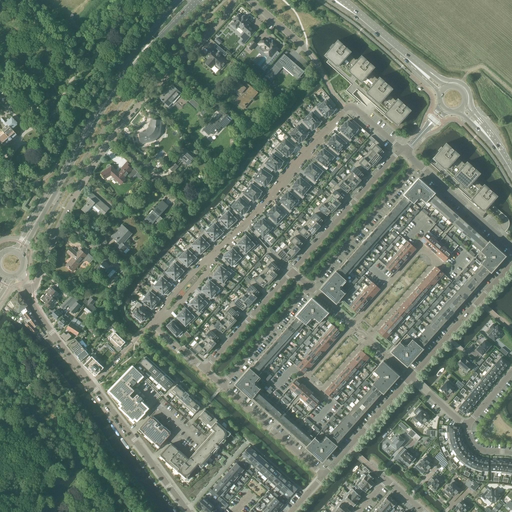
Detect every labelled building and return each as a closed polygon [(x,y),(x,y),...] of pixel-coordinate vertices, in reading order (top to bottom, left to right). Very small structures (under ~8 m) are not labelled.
[(242,17),(238,14),(233,21),(233,22),(231,24),(236,29),(238,26),(247,34),(245,36),(249,39),(255,32),(249,26),(248,25),(250,23),(246,20),(247,19),(243,16),(242,17)] [(278,49),(275,46),(276,45),(273,42),(271,44),(266,39),(264,41),(262,40),(259,44),(266,50),(265,52),(271,57),(278,49)] [(247,46),(251,50),(256,44),(252,40),(247,46)] [(331,48),(326,54),(331,58),(331,57),(333,59),(335,61),(334,61),(339,66),(344,60),(345,61),(346,60),(349,62),(353,58),(349,54),(351,52),(347,47),(345,50),(344,49),(346,47),(344,45),(342,47),(341,46),(343,44),(338,40),(334,45),(333,44),(330,47),(331,48)] [(211,49),(207,53),(211,57),(205,63),(211,69),(215,64),(220,68),(226,62),(219,56),(220,55),(217,53),(217,54),(211,49)] [(304,72),(295,64),(294,66),(292,64),(293,62),(290,59),(284,54),(284,55),(285,55),(281,60),(292,70),(291,72),(298,78),(303,71),(304,72)] [(353,58),(349,62),(353,66),(349,69),(354,73),(355,73),(357,74),(359,76),(358,77),(363,81),(366,77),(370,81),(374,76),(371,73),(372,72),(371,72),(375,67),(370,63),(368,65),(370,62),(367,60),(365,63),(364,62),(366,60),(362,55),(358,60),(357,59),(356,60),(353,58)] [(374,76),(370,81),(373,83),(372,84),(373,85),(368,91),(372,95),(373,94),(375,96),(377,98),(376,98),(381,103),(384,99),(388,102),(392,97),(389,95),(390,94),(389,93),(393,89),(388,85),(386,87),(386,86),(388,84),(385,82),(383,84),(382,84),(385,81),(380,77),(378,79),(374,76)] [(243,107),(257,91),(241,77),(238,81),(236,79),(231,84),(244,95),(237,103),(243,107)] [(173,85),(160,98),(167,105),(167,106),(169,107),(169,106),(168,105),(171,102),(172,103),(175,99),(176,99),(179,95),(181,93),(181,94),(182,93),(173,85)] [(328,96),(325,98),(327,100),(322,104),(331,114),(333,112),(335,110),(333,107),(336,105),(328,96)] [(392,97),(388,102),(391,105),(390,106),(391,107),(386,112),(390,117),(391,116),(395,119),(394,120),(399,124),(404,119),(405,119),(408,116),(407,115),(411,110),(407,106),(405,108),(404,108),(406,105),(403,103),(401,106),(401,105),(403,103),(398,99),(396,101),(392,97)] [(200,105),(192,98),(189,102),(197,109),(200,105)] [(329,116),(331,114),(322,104),(318,107),(316,105),(313,108),(321,117),(324,115),(326,117),(328,116),(329,116)] [(312,112),(308,116),(317,126),(319,124),(321,122),(319,119),(321,117),(313,108),(310,110),(312,112)] [(211,120),(203,129),(209,135),(213,131),(214,132),(221,125),(222,126),(224,128),(231,119),(221,109),(218,112),(222,116),(217,121),(215,120),(214,122),(211,120)] [(317,126),(308,116),(304,120),(302,118),(299,121),(308,130),(310,128),(312,130),(314,128),(315,128),(317,126)] [(6,122),(1,118),(0,119),(3,123),(5,126),(1,130),(3,132),(0,135),(0,141),(4,146),(4,145),(5,147),(6,147),(11,143),(11,142),(9,141),(12,138),(13,140),(14,140),(18,136),(16,134),(11,129),(16,124),(16,122),(11,117),(6,122)] [(146,132),(139,133),(142,143),(153,141),(154,140),(155,140),(157,138),(159,134),(160,133),(160,132),(162,121),(152,120),(151,127),(150,128),(149,127),(147,130),(147,131),(146,132)] [(346,123),(344,125),(354,134),(358,130),(360,131),(362,128),(353,120),(351,123),(348,121),(346,123)] [(306,132),(308,130),(299,121),(296,124),(298,125),(294,129),(304,139),(306,137),(306,136),(308,134),(306,132)] [(342,132),(340,134),(350,143),(352,140),(350,138),(354,134),(344,125),(342,127),(342,128),(340,130),(342,132)] [(302,141),(304,139),(294,129),(290,134),(292,136),(290,138),(286,135),(295,143),(297,141),(299,143),(301,141),(302,141)] [(333,137),(331,139),(342,148),(346,143),(347,145),(350,143),(340,134),(338,137),(336,135),(334,137),(333,137)] [(293,146),(295,143),(286,135),(283,138),(285,139),(281,143),(280,142),(279,142),(292,153),(294,150),(293,150),(295,147),(293,146)] [(330,146),(328,148),(338,156),(340,154),(338,152),(342,148),(331,139),(329,141),(330,142),(328,144),(330,146)] [(375,140),(374,141),(373,142),(374,143),(370,148),(381,157),(380,156),(384,152),(378,147),(380,145),(382,146),(375,140)] [(290,155),(292,153),(279,142),(276,146),(273,149),(283,157),(285,155),(287,157),(289,154),(290,155)] [(439,151),(434,157),(439,161),(439,160),(441,161),(443,164),(447,169),(452,163),(456,166),(461,161),(457,157),(460,155),(455,151),(453,153),(452,152),(454,150),(452,148),(450,150),(449,149),(451,147),(446,143),(442,147),(441,147),(438,150),(439,151)] [(321,151),(319,153),(330,162),(334,157),(336,159),(338,156),(328,148),(326,151),(324,149),(322,151),(321,151)] [(377,162),(381,157),(370,148),(371,149),(367,153),(377,162)] [(182,157),(189,164),(195,158),(185,149),(185,150),(184,149),(183,149),(182,150),(182,152),(183,152),(179,156),(181,158),(182,157)] [(267,157),(280,167),(282,164),(281,164),(283,161),(281,160),(283,157),(273,149),(271,152),(273,154),(269,158),(267,157)] [(326,171),(326,170),(322,167),(324,165),(326,166),(330,162),(319,153),(317,156),(318,156),(316,158),(319,160),(317,163),(326,171)] [(362,156),(362,157),(373,166),(377,162),(367,153),(363,157),(362,156)] [(273,169),(276,171),(278,169),(280,167),(267,157),(264,161),(262,165),(272,172),(273,169)] [(357,160),(355,163),(361,169),(362,168),(360,167),(362,165),(368,170),(372,166),(373,167),(373,166),(362,157),(358,161),(357,160)] [(153,159),(150,162),(158,169),(163,164),(160,161),(158,163),(153,159)] [(455,175),(460,180),(460,179),(463,181),(464,182),(463,183),(468,187),(472,183),(475,187),(479,183),(476,180),(477,179),(476,178),(480,173),(476,169),(474,171),(473,171),(475,168),(473,166),(471,169),(470,168),(472,166),(467,161),(465,164),(461,161),(456,166),(460,170),(455,175)] [(108,169),(101,173),(105,179),(106,178),(108,180),(113,177),(121,185),(126,179),(125,178),(128,175),(132,178),(135,175),(139,179),(142,176),(137,172),(138,172),(127,163),(127,162),(122,168),(123,169),(119,173),(111,166),(111,167),(111,166),(110,165),(109,165),(108,165),(107,165),(107,166),(107,167),(107,168),(108,169)] [(173,162),(169,168),(173,172),(178,166),(173,162)] [(324,173),(326,171),(317,163),(315,165),(312,163),(311,166),(310,165),(308,168),(319,176),(322,172),(324,173)] [(351,171),(361,180),(360,179),(364,175),(358,170),(360,168),(361,169),(355,163),(353,165),(355,168),(352,172),(351,171)] [(261,169),(258,174),(269,182),(271,179),(270,179),(272,176),(270,174),(272,172),(262,165),(259,168),(261,169)] [(307,175),(305,177),(315,185),(317,182),(315,181),(319,176),(308,168),(306,170),(307,170),(305,173),(307,175)] [(357,185),(361,180),(351,171),(347,176),(357,185)] [(258,174),(255,179),(253,177),(251,180),(261,187),(263,184),(265,186),(267,184),(268,184),(269,182),(258,174)] [(342,179),(353,189),(357,185),(347,176),(343,180),(342,179)] [(311,186),(308,184),(310,182),(314,185),(315,185),(305,177),(303,180),(301,178),(299,180),(298,180),(296,182),(307,191),(311,186)] [(337,183),(335,186),(341,191),(340,190),(342,188),(347,193),(351,188),(353,190),(353,189),(342,179),(338,184),(337,183)] [(259,190),(261,187),(251,180),(255,183),(254,186),(251,184),(248,189),(258,197),(260,194),(262,192),(259,190)] [(422,199),(426,203),(425,204),(435,193),(423,182),(422,183),(419,183),(419,181),(419,183),(416,184),(415,182),(404,195),(415,204),(414,203),(418,199),(418,198),(421,198),(422,199)] [(303,195),(307,191),(296,182),(294,184),(295,185),(293,187),(295,189),(293,191),(302,200),(305,197),(303,195)] [(494,200),(498,196),(493,192),(491,194),(490,193),(492,191),(490,189),(488,191),(487,191),(489,188),(484,184),(482,186),(479,183),(475,187),(478,189),(476,192),(477,192),(472,198),(477,202),(477,201),(480,203),(481,205),(481,206),(485,210),(489,206),(490,204),(491,205),(495,201),(494,200)] [(341,192),(341,191),(335,186),(332,188),(335,191),(331,195),(331,194),(330,194),(340,203),(341,203),(339,202),(343,197),(338,192),(340,190),(341,192)] [(257,199),(258,197),(248,189),(244,193),(242,192),(240,194),(250,202),(252,199),(254,201),(256,199),(257,199)] [(286,193),(284,196),(294,205),(298,201),(300,202),(302,200),(293,191),(291,194),(289,192),(287,194),(286,193)] [(91,199),(81,209),(86,213),(92,207),(98,213),(100,211),(104,215),(110,209),(105,205),(92,193),(88,197),(91,199)] [(427,202),(431,205),(438,198),(434,194),(435,193),(425,204),(427,202)] [(238,196),(234,200),(246,211),(248,210),(248,209),(250,206),(248,204),(250,202),(240,194),(238,196)] [(336,208),(340,203),(330,194),(326,199),(336,208)] [(405,196),(402,200),(409,206),(413,203),(415,204),(404,195),(405,196)] [(283,199),(281,201),(283,203),(281,205),(290,214),(292,211),(290,209),(294,205),(284,196),(282,198),(283,199)] [(442,201),(438,198),(431,205),(435,209),(442,201)] [(321,202),(332,212),(336,208),(326,199),(323,203),(321,202)] [(234,209),(232,211),(235,213),(237,216),(239,213),(242,215),(244,213),(244,214),(246,211),(234,200),(234,201),(236,202),(232,207),(234,209)] [(406,210),(409,206),(402,200),(398,204),(406,210)] [(161,201),(147,217),(154,222),(156,219),(159,216),(162,213),(167,207),(161,201)] [(435,209),(439,212),(446,205),(442,201),(435,209)] [(317,206),(314,209),(321,214),(320,213),(321,211),(327,216),(331,211),(332,212),(321,202),(317,207),(317,206)] [(398,204),(394,208),(402,215),(406,210),(398,204)] [(287,216),(290,214),(281,205),(278,207),(276,205),(274,208),(274,207),(271,209),(283,220),(281,219),(285,215),(287,216)] [(450,208),(446,205),(439,212),(443,216),(450,208)] [(394,208),(391,212),(398,219),(402,215),(394,208)] [(443,216),(447,220),(454,212),(450,208),(443,216)] [(269,211),(270,212),(268,214),(270,216),(268,219),(273,223),(275,221),(279,225),(283,220),(271,209),(269,211)] [(310,217),(320,226),(319,225),(323,220),(317,215),(319,213),(321,215),(321,214),(314,209),(312,211),(315,213),(311,218),(310,217)] [(228,211),(224,215),(233,225),(237,222),(236,221),(237,220),(233,216),(235,213),(232,211),(230,213),(228,211)] [(391,212),(387,216),(395,223),(398,219),(391,212)] [(447,220),(451,223),(458,216),(454,212),(447,220)] [(221,221),(219,223),(216,219),(221,226),(224,224),(228,228),(229,228),(230,229),(233,225),(224,215),(223,216),(219,219),(221,221)] [(391,227),(395,223),(387,216),(384,220),(391,227)] [(310,217),(306,222),(316,231),(320,226),(310,217)] [(453,225),(458,229),(464,221),(460,217),(453,225)] [(214,224),(211,227),(210,228),(219,238),(223,234),(222,233),(223,233),(219,228),(221,226),(216,219),(213,222),(214,224)] [(270,226),(273,223),(268,219),(265,221),(263,219),(261,221),(261,220),(258,222),(268,232),(272,228),(270,226)] [(384,220),(380,224),(388,231),(391,227),(384,220)] [(468,225),(464,221),(458,229),(462,232),(468,225)] [(257,229),(253,232),(258,237),(262,234),(264,236),(268,232),(258,222),(256,224),(257,225),(255,227),(257,229)] [(312,235),(316,231),(306,222),(302,226),(312,235)] [(384,235),(388,231),(380,224),(376,228),(384,235)] [(115,232),(111,236),(120,243),(117,246),(124,251),(126,253),(129,250),(127,248),(128,247),(125,245),(124,244),(123,243),(132,233),(122,225),(116,232),(115,232)] [(472,228),(468,225),(462,232),(466,236),(472,228)] [(299,236),(301,234),(307,239),(311,234),(312,235),(302,226),(303,227),(299,231),(296,229),(294,231),(300,237),(301,237),(299,236)] [(216,241),(219,238),(210,228),(206,231),(204,229),(202,232),(207,238),(210,236),(214,241),(215,240),(216,241)] [(381,239),(384,235),(376,228),(373,232),(381,239)] [(476,232),(472,228),(466,236),(470,240),(476,232)] [(300,237),(294,231),(292,234),(293,235),(289,239),(300,249),(299,248),(303,243),(297,238),(299,236),(300,237)] [(421,240),(425,244),(433,235),(429,231),(421,240)] [(199,235),(200,237),(197,240),(196,240),(206,250),(210,247),(209,246),(209,245),(205,241),(207,238),(202,232),(199,235)] [(377,243),(381,239),(373,232),(369,236),(377,243)] [(480,235),(476,232),(470,240),(474,243),(472,244),(473,244),(480,235)] [(437,238),(433,235),(425,244),(429,247),(437,238)] [(484,239),(480,235),(473,244),(477,248),(484,239)] [(259,244),(253,238),(250,240),(246,236),(246,237),(245,236),(241,239),(250,249),(252,251),(259,244)] [(366,240),(373,247),(377,243),(369,236),(366,240)] [(241,239),(237,242),(238,244),(237,244),(241,249),(239,251),(245,257),(248,255),(246,253),(250,249),(241,239)] [(286,244),(286,245),(296,253),(300,249),(289,239),(288,239),(291,242),(288,246),(286,244)] [(480,252),(490,241),(489,241),(488,242),(484,239),(477,248),(481,251),(480,252)] [(191,242),(188,245),(194,251),(196,249),(201,253),(202,254),(206,250),(196,240),(196,241),(193,244),(191,242)] [(370,251),(373,247),(366,240),(362,244),(370,251)] [(407,241),(403,245),(412,253),(415,249),(407,241)] [(440,241),(432,250),(436,254),(444,245),(440,241)] [(502,252),(490,241),(480,252),(481,252),(485,255),(486,256),(486,259),(485,259),(481,263),(491,272),(502,260),(501,259),(501,256),(503,256),(501,256),(501,254),(502,252)] [(362,244),(358,248),(366,255),(370,251),(362,244)] [(192,254),(194,251),(188,245),(185,248),(187,250),(184,253),(183,254),(193,263),(197,260),(196,259),(196,258),(192,254)] [(281,248),(292,258),(296,253),(286,245),(282,249),(281,248)] [(412,253),(403,245),(399,249),(408,257),(412,253)] [(444,245),(436,254),(440,257),(448,248),(444,245)] [(77,253),(71,248),(67,252),(70,255),(71,254),(74,257),(66,265),(73,271),(83,260),(84,262),(86,260),(90,263),(94,258),(89,254),(87,256),(80,249),(80,250),(79,251),(78,253),(77,253)] [(245,257),(239,251),(237,253),(233,249),(232,249),(231,248),(227,252),(236,262),(237,261),(241,258),(239,256),(241,254),(245,257)] [(292,258),(281,248),(277,252),(276,252),(273,254),(280,260),(279,259),(281,257),(286,262),(290,257),(292,258)] [(363,259),(366,255),(358,248),(355,252),(363,259)] [(440,257),(444,261),(452,252),(448,248),(440,257)] [(396,253),(404,261),(408,257),(399,249),(396,253)] [(227,252),(223,255),(224,256),(224,257),(228,261),(225,264),(228,266),(230,264),(232,266),(236,262),(227,252)] [(351,256),(359,263),(363,259),(355,252),(351,256)] [(401,265),(404,261),(396,253),(392,257),(401,265)] [(178,256),(175,259),(181,265),(183,262),(188,267),(188,266),(189,267),(193,263),(183,254),(179,258),(178,256)] [(355,267),(359,263),(351,256),(348,260),(355,267)] [(267,265),(267,266),(277,275),(277,274),(276,273),(280,269),(274,264),(276,262),(277,263),(278,263),(271,257),(269,260),(271,262),(268,266),(267,265)] [(397,269),(401,265),(392,257),(389,261),(397,269)] [(174,263),(170,268),(181,277),(184,273),(183,272),(183,271),(179,267),(181,265),(175,259),(178,263),(176,265),(174,263)] [(352,271),(355,267),(348,260),(344,264),(352,271)] [(120,267),(114,262),(110,266),(104,261),(96,270),(100,274),(102,271),(107,276),(113,269),(116,271),(120,267)] [(385,265),(394,273),(397,269),(389,261),(385,265)] [(491,272),(481,263),(480,263),(481,264),(478,267),(487,275),(490,271),(491,272)] [(344,264),(341,268),(348,275),(352,271),(344,264)] [(216,270),(227,278),(230,273),(228,272),(230,269),(227,267),(225,270),(221,266),(220,267),(219,266),(216,270)] [(273,279),(277,275),(267,266),(263,270),(273,279)] [(436,267),(433,271),(441,279),(445,275),(443,273),(436,267)] [(487,275),(478,267),(474,271),(483,279),(487,275)] [(177,280),(181,277),(170,268),(166,272),(168,274),(166,276),(162,273),(169,279),(171,276),(175,280),(176,279),(177,280)] [(336,271),(347,281),(345,279),(348,275),(341,268),(337,272),(336,271)] [(224,283),(226,279),(227,278),(216,270),(213,274),(214,275),(213,276),(218,280),(216,282),(223,287),(226,284),(224,283)] [(263,270),(259,275),(269,284),(273,279),(263,270)] [(347,281),(336,271),(324,285),(325,286),(325,288),(323,288),(323,289),(325,289),(325,291),(324,293),(336,303),(346,293),(346,292),(345,293),(341,289),(341,290),(340,289),(340,286),(341,286),(346,280),(347,281)] [(429,275),(438,283),(436,281),(439,278),(441,279),(433,271),(429,275)] [(471,275),(479,283),(483,279),(474,271),(474,272),(476,273),(473,277),(471,275)] [(167,281),(169,279),(162,273),(160,276),(162,278),(158,281),(158,282),(168,290),(172,287),(171,286),(171,285),(167,281)] [(256,284),(258,282),(263,287),(267,283),(269,284),(259,275),(256,280),(253,277),(251,280),(257,286),(256,284)] [(429,275),(425,279),(434,287),(438,283),(429,275)] [(476,287),(479,283),(471,275),(467,280),(476,287)] [(425,279),(422,283),(431,291),(434,287),(425,279)] [(255,296),(259,292),(254,287),(256,285),(257,286),(251,280),(248,282),(251,285),(247,289),(256,298),(257,297),(255,296)] [(472,291),(476,287),(467,280),(463,284),(472,291)] [(208,281),(205,285),(215,293),(216,293),(219,289),(221,291),(223,287),(216,282),(214,285),(210,281),(209,282),(208,281)] [(153,284),(150,287),(157,293),(159,290),(163,294),(164,293),(165,294),(168,290),(158,282),(155,286),(153,284)] [(367,285),(376,293),(379,289),(373,283),(369,287),(367,285)] [(422,283),(418,287),(427,295),(425,294),(429,290),(431,291),(422,283)] [(463,284),(460,288),(469,295),(472,291),(463,284)] [(207,294),(205,297),(211,302),(207,299),(210,296),(212,298),(215,294),(215,293),(205,285),(202,289),(203,290),(202,290),(207,294)] [(367,285),(363,289),(372,297),(376,293),(367,285)] [(46,293),(48,294),(57,301),(58,299),(56,297),(59,293),(51,287),(46,293)] [(155,295),(157,293),(150,287),(148,290),(149,292),(147,296),(146,296),(157,305),(160,301),(159,300),(159,299),(155,295)] [(415,292),(423,299),(427,295),(418,287),(415,292)] [(465,300),(469,295),(460,288),(456,292),(465,300)] [(252,302),(256,298),(247,289),(248,290),(245,294),(243,293),(242,293),(252,302)] [(363,289),(360,293),(369,301),(372,297),(363,289)] [(415,292),(411,296),(420,303),(423,299),(415,292)] [(456,292),(453,296),(462,304),(465,300),(456,292)] [(6,305),(10,309),(21,300),(21,298),(17,293),(6,305)] [(242,293),(238,298),(248,307),(252,302),(242,293)] [(356,297),(365,305),(369,301),(360,293),(356,297)] [(48,294),(43,299),(47,302),(45,305),(51,310),(55,305),(54,304),(57,301),(48,294)] [(72,294),(69,297),(58,308),(60,310),(62,308),(64,309),(75,298),(72,294)] [(193,298),(203,308),(204,307),(207,304),(209,305),(211,302),(205,297),(203,299),(198,295),(197,296),(196,295),(193,298)] [(154,309),(157,305),(146,296),(146,297),(142,301),(144,303),(143,305),(142,306),(145,308),(145,307),(147,305),(152,309),(153,308),(154,309)] [(411,296),(407,300),(416,307),(420,303),(411,296)] [(458,308),(462,304),(453,296),(449,300),(458,308)] [(361,309),(362,309),(365,305),(356,297),(353,301),(361,309)] [(190,304),(194,308),(192,310),(195,313),(198,316),(201,313),(199,312),(203,308),(193,298),(190,302),(191,303),(190,304)] [(248,307),(238,298),(239,298),(235,303),(233,300),(230,303),(237,309),(237,308),(236,307),(237,305),(243,310),(247,306),(248,307)] [(85,299),(83,302),(93,310),(95,308),(92,305),(93,304),(89,300),(87,301),(85,299)] [(10,309),(15,314),(26,305),(23,301),(21,300),(10,309)] [(78,300),(69,310),(74,314),(79,308),(81,309),(84,305),(78,300)] [(407,300),(404,304),(411,310),(414,306),(416,308),(416,307),(407,300)] [(449,300),(445,304),(454,312),(458,308),(449,300)] [(308,302),(296,316),(307,325),(306,324),(310,320),(310,319),(311,319),(314,319),(315,319),(319,323),(318,324),(328,313),(316,302),(315,303),(313,303),(312,301),(312,303),(310,303),(308,302)] [(358,313),(361,309),(353,301),(352,301),(354,303),(351,307),(358,313)] [(143,313),(147,308),(145,307),(145,308),(142,306),(143,305),(139,302),(135,307),(132,311),(134,313),(133,313),(135,314),(133,316),(136,317),(137,316),(143,320),(145,321),(148,317),(147,316),(147,315),(145,314),(146,314),(145,313),(144,313),(143,313)] [(229,306),(225,310),(236,320),(235,319),(239,315),(233,310),(235,308),(237,309),(230,303),(228,305),(229,306)] [(407,314),(411,310),(404,304),(400,308),(409,316),(409,315),(407,314)] [(451,316),(454,312),(445,304),(442,308),(451,316)] [(20,315),(16,318),(17,318),(29,310),(26,305),(15,314),(17,312),(18,313),(20,311),(21,313),(19,314),(20,315)] [(194,317),(192,315),(195,313),(192,310),(190,313),(186,308),(185,309),(184,308),(180,312),(190,321),(194,317)] [(400,308),(397,312),(405,320),(409,316),(400,308)] [(451,316),(442,308),(438,312),(447,320),(451,316)] [(55,319),(56,319),(61,314),(57,309),(52,315),(53,317),(55,319)] [(26,319),(27,321),(33,317),(29,310),(17,318),(18,319),(19,320),(21,318),(21,317),(22,318),(24,317),(26,319)] [(232,325),(236,320),(225,310),(225,311),(228,313),(224,318),(232,325)] [(190,321),(180,312),(177,315),(178,316),(177,317),(181,321),(179,324),(181,326),(184,324),(186,326),(189,322),(190,321)] [(402,324),(405,320),(397,312),(393,316),(402,324)] [(444,324),(447,320),(438,312),(435,316),(444,324)] [(69,315),(66,313),(57,323),(59,325),(61,328),(62,327),(67,322),(65,319),(69,315)] [(307,325),(296,316),(297,317),(294,321),(301,327),(305,324),(307,325)] [(402,324),(393,316),(389,320),(396,326),(400,322),(402,324)] [(435,316),(431,320),(440,328),(444,324),(435,316)] [(25,325),(32,333),(35,330),(34,328),(38,324),(37,323),(33,317),(27,321),(26,319),(24,321),(26,324),(25,325)] [(70,331),(78,336),(82,329),(85,325),(74,317),(65,331),(60,336),(66,342),(72,336),(69,333),(70,331)] [(219,321),(228,329),(232,325),(224,318),(220,322),(219,321)] [(393,330),(396,326),(389,320),(386,324),(393,330)] [(436,332),(440,328),(431,320),(433,322),(429,325),(428,324),(436,332)] [(177,336),(182,331),(172,321),(167,326),(172,331),(171,332),(174,335),(175,334),(177,336)] [(217,332),(217,331),(215,330),(217,328),(223,333),(227,329),(228,330),(228,329),(219,321),(215,325),(212,323),(210,326),(217,332)] [(294,321),(290,325),(298,331),(301,327),(294,321)] [(332,324),(328,329),(337,337),(341,332),(332,324)] [(386,324),(382,328),(389,334),(393,330),(386,324)] [(428,324),(424,328),(433,336),(436,332),(428,324)] [(493,324),(490,328),(493,331),(489,335),(494,340),(503,331),(498,326),(496,327),(493,324)] [(290,325),(287,329),(294,335),(298,331),(290,325)] [(216,332),(217,332),(210,326),(208,328),(209,329),(205,333),(216,343),(215,342),(219,338),(213,333),(215,330),(216,332)] [(386,338),(389,334),(382,328),(379,332),(386,338)] [(429,340),(433,336),(424,328),(426,330),(422,334),(429,340)] [(75,353),(77,356),(86,348),(83,345),(82,346),(78,341),(82,339),(87,332),(82,329),(78,336),(67,345),(74,353),(75,351),(76,352),(75,353)] [(291,340),(294,335),(287,329),(283,333),(291,340)] [(328,329),(325,333),(333,341),(337,337),(328,329)] [(117,348),(121,344),(122,345),(125,342),(122,339),(123,338),(119,335),(119,336),(115,332),(111,337),(112,339),(110,342),(117,348)] [(212,348),(216,343),(205,333),(204,334),(207,336),(204,341),(212,348)] [(283,333),(279,337),(287,344),(291,340),(283,333)] [(325,333),(321,337),(330,345),(333,341),(325,333)] [(417,336),(426,344),(429,340),(422,334),(419,338),(417,336)] [(422,348),(426,344),(417,336),(413,340),(413,339),(412,339),(422,348)] [(284,348),(287,344),(279,337),(276,341),(284,348)] [(326,349),(330,345),(321,337),(317,341),(326,349)] [(412,339),(407,345),(408,346),(405,347),(404,346),(400,342),(401,341),(391,352),(403,363),(404,362),(407,361),(407,363),(407,361),(410,361),(411,362),(419,354),(417,353),(422,348),(412,339)] [(482,355),(491,346),(485,340),(481,344),(479,346),(480,346),(476,350),(482,355)] [(197,342),(208,352),(212,348),(204,341),(200,345),(197,342)] [(276,341),(272,345),(280,352),(284,348),(276,341)] [(317,341),(314,345),(323,353),(326,349),(317,341)] [(192,346),(189,350),(195,355),(196,355),(194,354),(197,351),(202,356),(206,351),(208,352),(197,342),(193,347),(192,346)] [(272,345),(269,349),(276,356),(280,352),(272,345)] [(319,357),(323,353),(314,345),(310,349),(319,357)] [(88,350),(86,348),(77,356),(78,357),(78,358),(81,361),(83,359),(88,354),(86,351),(88,350)] [(84,365),(88,369),(90,367),(99,358),(93,352),(94,350),(93,349),(84,360),(86,363),(84,365)] [(273,360),(276,356),(269,349),(265,353),(273,360)] [(315,361),(319,357),(310,349),(307,353),(315,361)] [(362,351),(358,355),(365,361),(369,357),(362,351)] [(261,357),(269,364),(273,360),(265,353),(261,357)] [(312,365),(315,361),(307,353),(308,355),(305,359),(312,365)] [(358,355),(354,359),(361,365),(365,361),(358,355)] [(498,361),(505,367),(509,363),(499,355),(496,360),(498,361)] [(139,364),(143,368),(150,360),(149,360),(148,359),(146,357),(139,364)] [(261,357),(258,361),(266,368),(269,364),(261,357)] [(466,360),(462,357),(457,363),(467,372),(471,368),(475,371),(479,367),(474,363),(472,365),(469,363),(470,363),(466,359),(466,360)] [(90,367),(88,369),(91,372),(92,373),(93,374),(95,373),(97,375),(104,367),(102,365),(104,363),(99,358),(90,367)] [(301,363),(308,369),(312,365),(305,359),(301,363)] [(358,370),(361,365),(354,359),(351,363),(358,370)] [(150,361),(150,360),(143,368),(147,371),(154,364),(152,362),(151,362),(150,362),(150,361)] [(266,368),(258,361),(254,365),(262,372),(266,368)] [(296,365),(298,367),(305,373),(308,369),(301,363),(299,361),(296,365)] [(378,380),(374,384),(373,384),(382,392),(387,387),(388,388),(396,380),(394,379),(394,376),(396,376),(394,376),(394,373),(395,372),(383,361),(373,372),(373,373),(374,372),(378,376),(378,375),(379,376),(379,379),(378,380)] [(498,361),(495,365),(502,371),(505,367),(498,361)] [(351,363),(347,367),(356,375),(354,373),(358,370),(351,363)] [(147,371),(151,375),(158,367),(157,368),(157,367),(156,366),(154,364),(147,371)] [(494,364),(490,368),(499,375),(502,371),(495,365),(494,364)] [(250,368),(260,377),(261,377),(259,376),(262,372),(254,365),(251,369),(250,368)] [(143,399),(140,396),(140,397),(139,396),(138,394),(133,398),(130,395),(135,390),(130,386),(129,386),(131,384),(133,386),(134,384),(134,385),(137,383),(136,382),(137,381),(138,381),(137,380),(140,377),(141,378),(141,377),(143,376),(133,366),(133,367),(134,368),(131,371),(130,370),(111,390),(113,392),(112,394),(111,394),(114,397),(114,396),(118,399),(117,400),(121,403),(121,404),(123,405),(121,407),(123,409),(123,410),(124,409),(127,412),(127,413),(133,419),(135,417),(137,419),(137,420),(144,413),(143,412),(147,408),(141,402),(144,400),(143,400),(142,399),(143,399)] [(155,379),(162,371),(160,369),(159,370),(158,369),(158,368),(158,367),(151,375),(155,379)] [(347,367),(344,371),(352,379),(356,375),(347,367)] [(260,377),(260,378),(260,377),(250,368),(239,380),(240,381),(240,384),(238,384),(240,384),(240,387),(239,388),(251,399),(261,388),(260,389),(256,385),(255,385),(255,382),(256,381),(260,377)] [(499,375),(490,368),(487,372),(488,373),(495,379),(499,375)] [(166,375),(166,374),(165,375),(165,374),(164,373),(162,371),(155,379),(159,382),(166,375)] [(349,383),(352,379),(344,371),(340,375),(349,383)] [(488,373),(485,377),(492,383),(495,379),(488,373)] [(159,382),(163,386),(170,378),(168,376),(168,377),(166,376),(167,376),(166,375),(159,382)] [(345,387),(349,383),(340,375),(336,379),(345,387)] [(482,381),(489,387),(492,383),(485,377),(482,380),(482,381)] [(168,390),(174,382),(170,378),(163,386),(168,390)] [(289,388),(293,392),(301,383),(297,379),(289,388)] [(345,387),(336,379),(333,383),(342,391),(340,390),(343,386),(345,387)] [(450,393),(452,391),(452,390),(454,388),(452,386),(454,384),(447,379),(444,382),(445,383),(443,386),(440,388),(443,391),(445,393),(447,395),(449,393),(450,393)] [(481,379),(477,383),(477,384),(486,391),(489,387),(482,381),(482,380),(481,379)] [(455,385),(460,390),(464,385),(458,381),(455,385)] [(305,387),(301,383),(293,392),(297,396),(305,387)] [(333,383),(329,387),(338,395),(342,391),(333,383)] [(473,387),(475,389),(475,388),(482,395),(486,391),(477,384),(477,383),(473,387)] [(174,397),(175,395),(181,388),(182,387),(180,385),(179,386),(177,384),(169,393),(174,397)] [(379,396),(382,392),(373,384),(375,386),(371,389),(379,396)] [(334,400),(338,395),(329,387),(325,392),(334,400)] [(185,392),(181,388),(175,395),(179,398),(185,392)] [(253,398),(256,401),(263,394),(259,390),(261,388),(251,399),(252,399),(253,398)] [(472,392),(479,398),(482,395),(475,388),(475,389),(472,392)] [(300,398),(304,402),(312,393),(308,389),(300,398)] [(375,400),(379,396),(371,389),(367,394),(375,400)] [(471,391),(468,395),(467,395),(476,402),(479,398),(472,392),(471,391)] [(177,400),(182,404),(190,394),(188,393),(187,393),(185,392),(179,398),(177,400)] [(304,402),(308,406),(316,397),(312,393),(304,402)] [(190,394),(182,404),(186,407),(193,399),(191,397),(192,396),(190,394)] [(256,401),(260,405),(267,397),(263,394),(256,401)] [(372,404),(375,400),(367,394),(364,398),(372,404)] [(467,395),(468,395),(467,395),(463,399),(473,406),(476,402),(467,395)] [(271,401),(267,397),(260,405),(264,408),(271,401)] [(316,397),(308,406),(310,404),(314,408),(320,400),(316,397)] [(149,418),(140,429),(160,447),(167,439),(169,441),(171,443),(161,455),(164,458),(186,478),(194,469),(197,466),(227,434),(228,433),(219,424),(217,422),(216,422),(204,435),(162,398),(146,416),(149,418)] [(360,402),(368,408),(372,404),(364,398),(360,402)] [(195,400),(193,399),(186,407),(190,411),(198,402),(196,400),(195,400)] [(463,399),(460,403),(469,410),(473,406),(463,399)] [(264,408),(269,412),(275,404),(271,401),(264,408)] [(200,404),(198,402),(190,411),(194,415),(202,406),(200,404)] [(364,412),(368,408),(360,402),(357,406),(364,412)] [(466,414),(469,410),(460,403),(457,407),(459,409),(458,411),(462,414),(463,412),(466,414)] [(269,412),(273,416),(279,408),(275,404),(269,412)] [(361,416),(364,412),(357,406),(353,410),(361,416)] [(284,412),(279,408),(273,416),(277,419),(284,412)] [(199,416),(203,420),(209,413),(210,413),(207,411),(205,410),(199,416)] [(353,410),(350,414),(357,421),(361,416),(353,410)] [(416,416),(415,415),(412,419),(416,423),(418,421),(422,424),(424,422),(427,420),(426,419),(428,417),(426,415),(426,414),(424,413),(421,411),(419,413),(418,413),(416,416)] [(206,425),(208,423),(213,417),(214,416),(212,414),(211,415),(209,413),(203,420),(202,421),(206,425)] [(279,421),(283,425),(290,417),(286,413),(279,421)] [(354,425),(357,421),(350,414),(346,418),(354,425)] [(211,428),(217,421),(218,420),(215,418),(215,419),(213,417),(208,423),(211,427),(211,428)] [(283,425),(287,428),(294,421),(290,417),(283,425)] [(350,429),(354,425),(346,418),(342,422),(350,429)] [(287,428),(291,432),(298,424),(294,421),(287,428)] [(347,433),(350,429),(342,422),(339,426),(347,433)] [(291,432),(295,436),(302,428),(298,424),(291,432)] [(343,437),(347,433),(339,426),(335,430),(343,437)] [(295,436),(299,439),(306,431),(302,428),(295,436)] [(416,433),(411,429),(407,434),(412,438),(416,433)] [(339,441),(343,437),(335,430),(332,434),(339,441)] [(299,439),(303,443),(310,435),(306,431),(299,439)] [(412,438),(416,442),(420,437),(416,433),(412,438)] [(336,445),(339,441),(332,434),(328,438),(326,436),(337,446),(336,445)] [(306,447),(316,437),(314,439),(310,435),(303,443),(307,446),(306,447)] [(404,440),(399,435),(391,444),(397,449),(404,440)] [(316,437),(306,447),(318,458),(319,457),(322,457),(322,459),(322,457),(325,457),(326,458),(337,446),(326,436),(327,437),(323,441),(323,442),(320,442),(319,441),(315,438),(316,437)] [(452,451),(454,450),(463,445),(464,444),(463,442),(462,443),(461,441),(451,444),(449,445),(452,451)] [(454,450),(457,455),(465,449),(466,448),(465,446),(464,447),(463,445),(454,450)] [(249,447),(243,454),(247,458),(246,459),(246,460),(254,451),(249,447)] [(403,459),(402,459),(406,462),(409,465),(415,458),(413,456),(414,454),(410,450),(408,452),(405,449),(400,456),(403,459)] [(466,450),(465,449),(457,455),(461,459),(468,452),(469,451),(468,449),(466,450)] [(254,451),(246,460),(250,463),(258,454),(254,451)] [(439,463),(444,457),(441,451),(435,457),(440,462),(439,463)] [(461,459),(459,461),(464,465),(466,463),(471,455),(472,455),(472,454),(471,452),(470,454),(468,452),(461,459)] [(258,454),(250,463),(254,467),(262,458),(258,454)] [(432,460),(426,455),(422,459),(423,459),(421,462),(420,461),(416,465),(420,468),(421,467),(423,469),(425,471),(427,469),(428,469),(430,467),(430,466),(432,464),(430,462),(432,460)] [(466,463),(470,466),(471,466),(475,457),(475,458),(476,456),(474,455),(473,456),(472,455),(471,455),(466,463)] [(448,463),(444,457),(439,463),(444,468),(448,463)] [(471,466),(470,466),(469,469),(476,471),(480,459),(480,458),(478,457),(477,458),(475,458),(475,457),(471,466)] [(262,458),(254,467),(259,471),(267,462),(262,458)] [(480,459),(476,471),(482,473),(482,470),(484,460),(484,459),(482,458),(482,460),(480,459)] [(267,462),(259,471),(263,475),(271,466),(267,462)] [(236,463),(232,468),(241,476),(242,475),(240,474),(243,470),(236,463)] [(271,466),(263,475),(267,479),(275,470),(271,466)] [(232,468),(229,472),(238,480),(241,476),(232,468)] [(275,470),(267,479),(271,482),(279,473),(275,470)] [(229,472),(225,476),(234,484),(238,480),(229,472)] [(279,473),(271,482),(276,486),(284,477),(279,473)] [(360,479),(370,488),(374,483),(371,481),(373,478),(374,478),(368,474),(366,476),(364,474),(360,479)] [(225,476),(221,480),(230,488),(234,484),(225,476)] [(431,488),(435,491),(438,487),(438,486),(440,484),(441,485),(444,481),(440,477),(438,479),(434,476),(432,478),(429,480),(430,481),(428,483),(430,485),(432,487),(431,488)] [(284,477),(276,486),(280,490),(288,481),(284,477)] [(370,488),(360,479),(356,484),(354,486),(361,492),(363,490),(366,492),(369,488),(370,488)] [(458,483),(453,479),(450,483),(451,484),(449,486),(448,485),(444,490),(448,493),(449,492),(450,493),(453,496),(455,493),(456,494),(458,491),(457,491),(459,488),(456,485),(458,483)] [(221,480),(217,485),(226,493),(230,488),(221,480)] [(288,481),(280,490),(284,494),(292,485),(288,481)] [(217,485),(213,489),(220,495),(224,491),(226,493),(217,485)] [(292,485),(284,494),(286,492),(290,496),(297,489),(292,485)] [(359,495),(361,492),(354,486),(356,488),(354,490),(352,488),(348,493),(347,492),(358,502),(358,501),(357,501),(361,497),(362,497),(359,495)] [(491,488),(483,496),(493,505),(501,496),(491,488)] [(353,507),(358,502),(347,492),(343,497),(344,498),(342,500),(349,506),(351,504),(353,506),(353,507)] [(384,500),(394,509),(394,508),(393,507),(397,503),(397,502),(396,503),(388,495),(389,495),(388,495),(384,500)] [(203,498),(197,505),(200,507),(203,509),(210,500),(205,496),(203,498)] [(274,496),(270,501),(279,509),(283,504),(277,499),(274,496)] [(210,500),(203,509),(205,511),(209,511),(214,507),(215,505),(210,500)] [(340,502),(339,502),(335,506),(341,511),(348,511),(350,511),(349,511),(347,508),(349,506),(342,500),(340,502)] [(384,500),(381,504),(389,511),(391,511),(394,509),(384,500)] [(472,506),(467,502),(465,504),(462,500),(460,503),(459,502),(457,505),(455,508),(458,510),(459,511),(460,511),(464,511),(465,511),(468,508),(468,509),(472,506)] [(271,503),(268,507),(273,511),(275,511),(279,509),(270,501),(271,503)]
